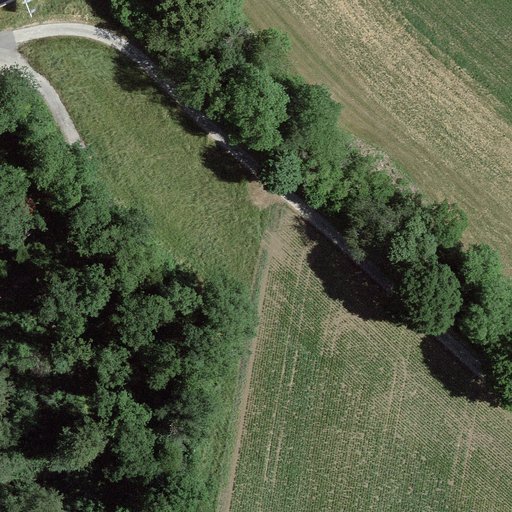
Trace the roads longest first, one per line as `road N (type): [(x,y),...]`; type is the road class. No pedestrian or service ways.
road 1 (track): [(0,39),(66,30),(131,51),(511,398)]
road 2 (track): [(0,42),(41,80),(74,136),(108,511)]
